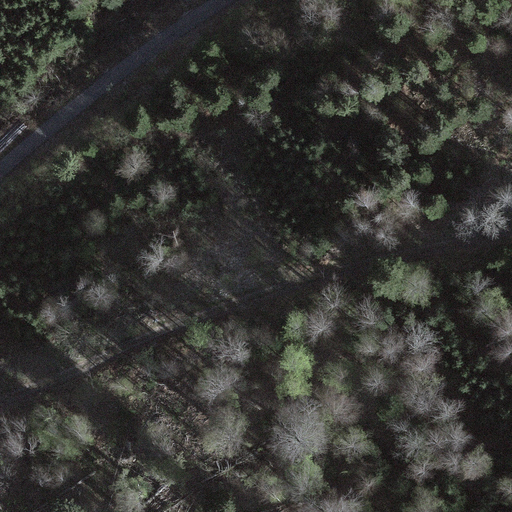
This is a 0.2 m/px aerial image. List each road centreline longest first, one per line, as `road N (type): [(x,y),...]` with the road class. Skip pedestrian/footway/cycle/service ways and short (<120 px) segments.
road 1 (track): [(0,394),(255,296),(511,225)]
road 2 (unclassified): [(226,0),(0,179)]
